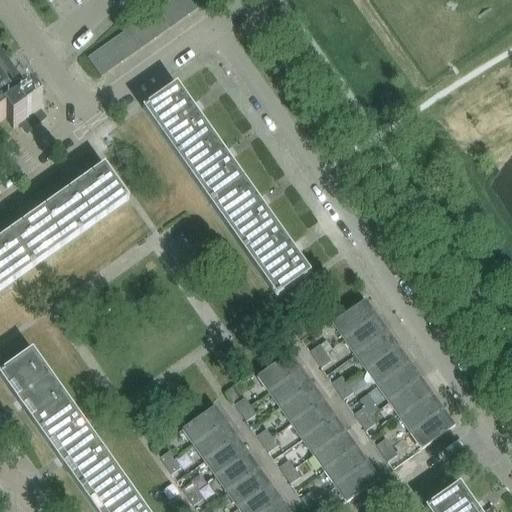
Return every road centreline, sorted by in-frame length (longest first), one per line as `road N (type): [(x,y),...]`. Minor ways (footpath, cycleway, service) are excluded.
road 1 (residential): [(489,437),(364,238),(214,28)]
road 2 (residential): [(92,115),(214,28)]
road 3 (residential): [(92,115),(1,0)]
road 4 (residential): [(384,511),(489,437)]
